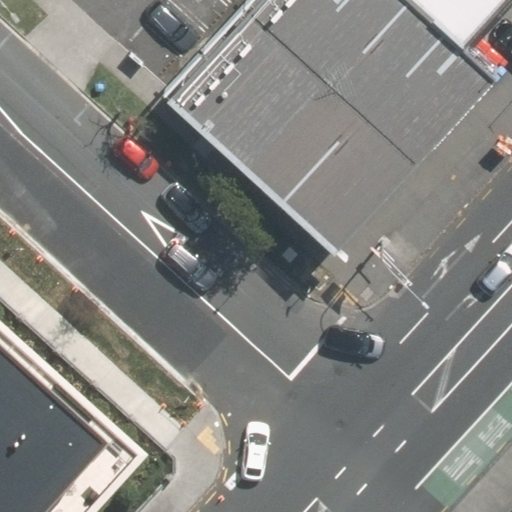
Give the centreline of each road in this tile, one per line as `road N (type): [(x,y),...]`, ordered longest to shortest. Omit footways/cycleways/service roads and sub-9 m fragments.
road 1 (residential): [(365,456),(0,123)]
road 2 (secondary): [(511,297),(365,456)]
